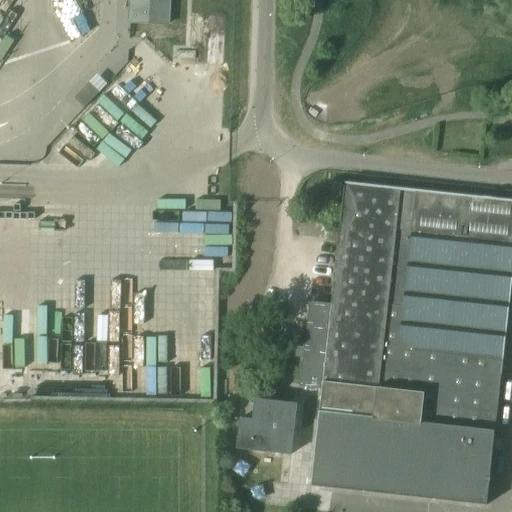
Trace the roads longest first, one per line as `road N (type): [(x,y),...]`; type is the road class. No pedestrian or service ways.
road 1 (unclassified): [(511,183),(316,163),(277,147),(268,111),(269,0)]
road 2 (unknown): [(0,242),(85,240),(104,218),(108,157),(230,148)]
